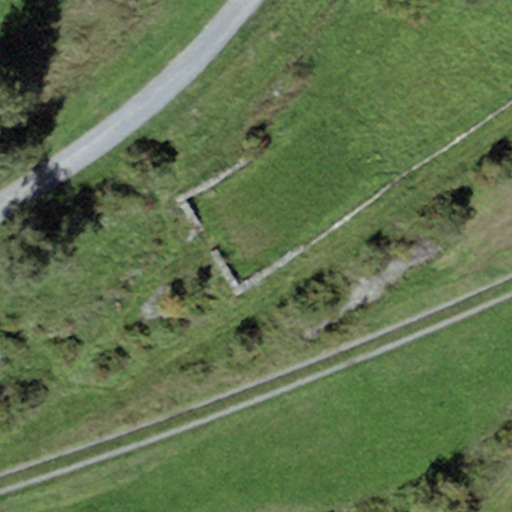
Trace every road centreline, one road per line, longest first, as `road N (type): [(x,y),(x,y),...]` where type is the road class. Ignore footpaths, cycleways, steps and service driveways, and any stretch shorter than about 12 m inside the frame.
road 1 (track): [(0,479),(270,382),(511,277)]
road 2 (track): [(235,0),(129,110),(0,195)]
